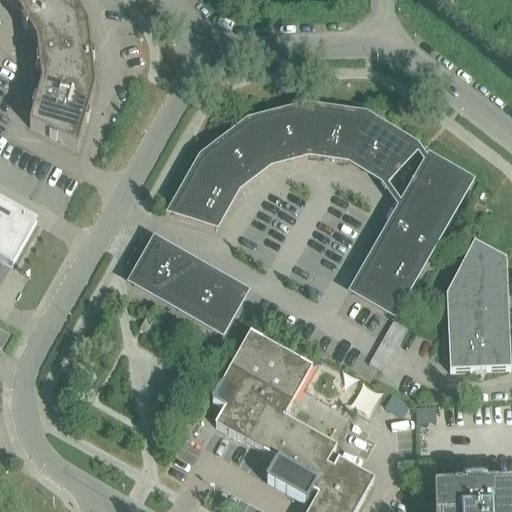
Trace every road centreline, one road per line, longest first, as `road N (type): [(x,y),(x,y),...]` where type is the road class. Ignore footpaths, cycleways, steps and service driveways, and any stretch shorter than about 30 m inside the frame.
road 1 (unclassified): [(106,508),(69,487),(34,449),(24,419),(26,377),(207,49)]
road 2 (unclassified): [(207,49),(386,42)]
road 3 (unclassified): [(386,42),(511,135)]
